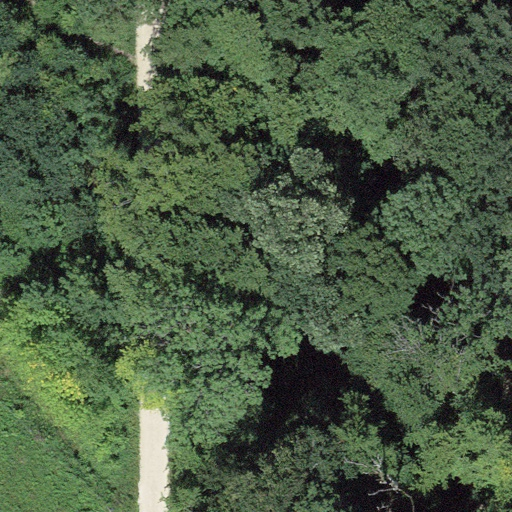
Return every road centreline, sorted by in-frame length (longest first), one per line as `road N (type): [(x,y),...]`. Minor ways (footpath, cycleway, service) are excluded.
road 1 (track): [(511,4),(155,296)]
road 2 (track): [(155,296),(159,511)]
road 3 (track): [(153,82),(155,296)]
